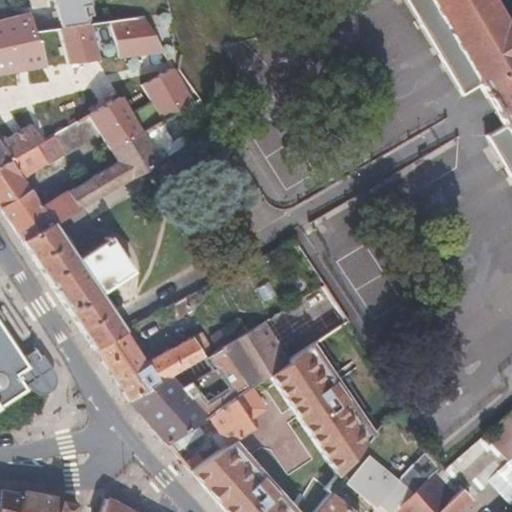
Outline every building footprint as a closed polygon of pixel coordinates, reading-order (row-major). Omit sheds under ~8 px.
[(89,0),(51,0),(54,10),(59,28),(89,24),(88,17),(94,15),(89,0)] [(428,0),(477,80),(502,122),(487,131),(511,174),(511,13),(502,19),(491,0),(428,0)] [(54,10),(50,11),(55,29),(57,29),(59,28),(54,10)] [(28,12),(0,19),(0,72),(47,65),(40,39),(36,41),(28,12)] [(59,28),(57,29),(68,62),(163,51),(142,17),(89,24),(59,28)] [(110,151),(193,102),(172,70),(143,87),(153,104),(131,116),(121,99),(88,118),(99,135),(110,151)] [(193,102),(110,151),(117,161),(68,191),(78,208),(217,127),(199,99),(193,102)] [(0,164),(0,205),(28,189),(21,178),(99,135),(88,118),(41,142),(0,164)] [(0,164),(41,142),(31,125),(3,140),(0,136),(0,164)] [(110,151),(99,135),(21,178),(28,189),(40,206),(68,191),(117,161),(110,151)] [(0,205),(0,208),(21,240),(51,223),(40,206),(28,189),(0,205)] [(68,191),(40,206),(51,223),(78,208),(68,191)] [(27,248),(92,345),(124,328),(97,288),(130,267),(123,258),(126,250),(121,242),(113,244),(107,235),(74,255),(58,231),(51,223),(21,240),(27,248)] [(125,395),(163,439),(188,423),(205,412),(229,396),(234,392),(247,384),(265,372),(295,352),(308,343),(345,319),(320,281),(233,334),(217,344),(209,349),(198,355),(196,353),(124,394),(125,395)] [(190,307),(183,295),(171,302),(178,313),(190,307)] [(233,334),(225,320),(208,330),(217,344),(233,334)] [(0,405),(24,392),(21,385),(30,379),(26,372),(17,359),(21,357),(0,325),(0,405)] [(92,345),(124,394),(196,353),(198,355),(209,349),(198,329),(143,356),(124,328),(92,345)] [(295,352),(265,372),(337,471),(359,446),(371,431),(308,343),(295,352)] [(26,372),(30,379),(34,385),(43,386),(46,379),(43,371),(30,350),(21,357),(17,359),(26,372)] [(229,396),(244,417),(261,406),(247,384),(234,392),(229,396)] [(244,417),(229,396),(205,412),(225,441),(231,438),(250,425),(244,417)] [(388,509),(391,511),(456,511),(454,509),(484,480),(507,457),(506,455),(511,449),(511,406),(456,454),(440,468),(436,463),(406,492),(388,509)] [(163,439),(171,448),(195,433),(188,423),(163,439)] [(226,511),(296,511),(231,438),(225,441),(201,457),(187,467),(226,511)] [(303,439),(285,450),(295,467),(313,456),(303,439)] [(180,459),(187,467),(201,457),(195,449),(180,459)] [(511,449),(506,455),(507,457),(484,480),(508,505),(511,500),(511,449)] [(391,511),(388,509),(406,492),(367,456),(346,478),(375,505),(368,511),(366,511),(391,511)] [(353,511),(330,491),(310,511),(353,511)] [(15,511),(19,496),(0,492),(0,511),(15,511)] [(34,511),(37,499),(19,496),(15,511),(34,511)] [(69,511),(71,505),(37,499),(34,511),(69,511)] [(122,511),(103,502),(99,511),(122,511)]
